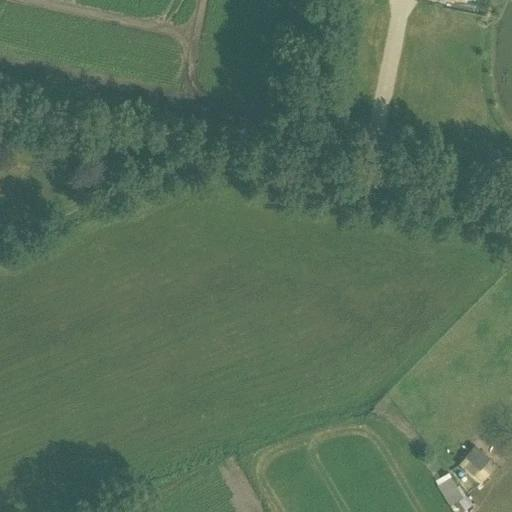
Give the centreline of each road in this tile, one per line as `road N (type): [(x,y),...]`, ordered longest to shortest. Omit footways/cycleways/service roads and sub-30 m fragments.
road 1 (unclassified): [(511,220),(0,109)]
road 2 (track): [(0,237),(199,152)]
